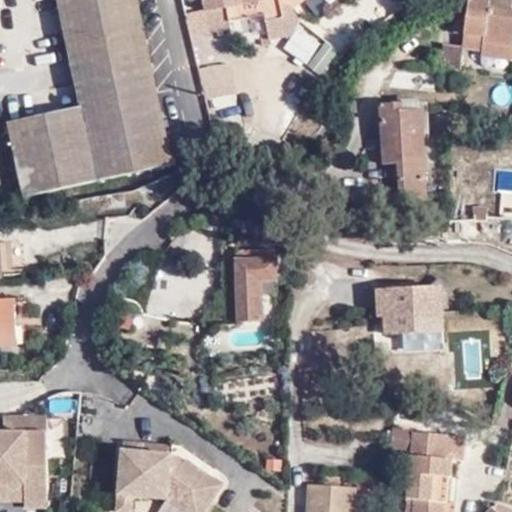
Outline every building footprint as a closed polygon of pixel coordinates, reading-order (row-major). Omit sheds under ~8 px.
[(175,165),(138,0),(60,0),(85,105),(9,122),(26,198),(175,165)] [(203,0),(207,14),(211,36),(234,31),(232,25),(229,9),(269,0),(203,0)] [(269,0),(229,9),(232,25),(261,19),(263,26),(284,22),(282,9),(279,0),(269,0)] [(288,9),(285,0),(279,0),(282,9),(288,9)] [(465,29),(464,37),(462,51),(481,54),(483,46),(511,51),(511,0),(489,0),(489,4),(471,1),(468,14),(457,12),(455,27),(465,29)] [(288,9),(282,9),(284,22),(287,41),(288,40),(300,23),(292,12),(288,9)] [(453,34),(464,37),(465,29),(455,27),(453,34)] [(461,64),(460,46),(444,46),(444,65),(461,64)] [(511,64),(511,60),(511,51),(483,46),(481,54),(480,58),(511,64)] [(400,106),(380,107),(380,166),(395,166),(397,206),(421,205),(421,115),(400,114),(400,106)] [(464,227),(489,219),(484,205),(459,213),(464,227)] [(4,245),(6,276),(16,276),(15,244),(4,245)] [(281,256),(243,254),(239,325),(263,327),(264,302),(279,304),(281,256)] [(442,286),(379,291),(380,310),(386,309),(388,333),(444,330),(442,286)] [(15,301),(0,301),(0,345),(17,345),(15,301)] [(174,321),(146,313),(137,343),(164,351),(174,321)] [(307,385),(304,414),(320,414),(322,386),(307,385)] [(0,489),(22,490),(22,507),(21,511),(45,511),(45,422),(1,421),(2,437),(1,451),(0,450),(0,489)] [(409,441),(389,438),(387,454),(408,457),(405,507),(404,511),(442,511),(443,510),(427,508),(429,484),(451,486),(453,469),(462,470),(465,445),(409,441)] [(182,463),(181,465),(177,470),(165,462),(167,456),(166,450),(119,447),(116,511),(128,511),(129,501),(164,503),(176,511),(201,511),(218,488),(182,463)] [(181,465),(167,456),(165,462),(177,470),(181,465)] [(448,511),(451,486),(429,484),(427,508),(443,510),(442,511),(445,511),(448,511)] [(0,506),(22,507),(22,490),(0,489),(0,506)] [(319,490),(318,497),(332,498),(333,491),(319,490)] [(318,497),(305,496),(303,511),(346,511),(348,499),(332,498),(318,497)]
